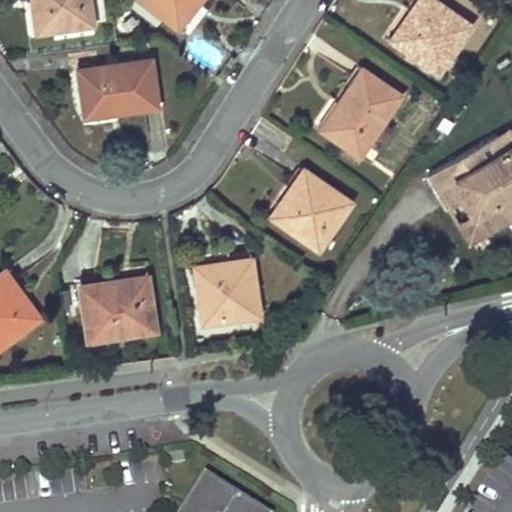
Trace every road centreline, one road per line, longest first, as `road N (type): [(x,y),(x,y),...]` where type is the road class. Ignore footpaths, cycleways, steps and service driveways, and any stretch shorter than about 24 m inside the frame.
road 1 (residential): [(0,102),(52,173),(104,200),(162,195),(191,178),(310,0)]
road 2 (residential): [(0,421),(193,395)]
road 3 (residential): [(488,320),(363,345)]
